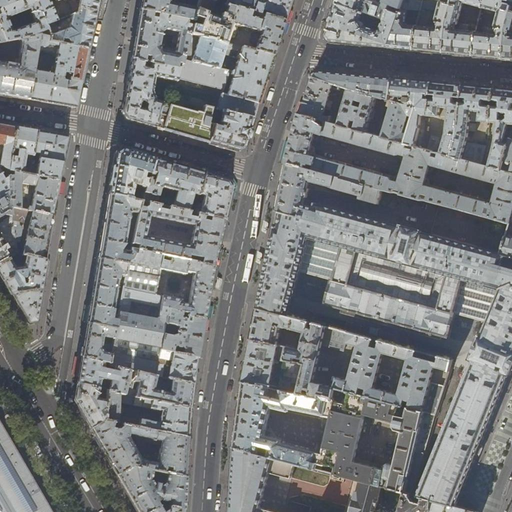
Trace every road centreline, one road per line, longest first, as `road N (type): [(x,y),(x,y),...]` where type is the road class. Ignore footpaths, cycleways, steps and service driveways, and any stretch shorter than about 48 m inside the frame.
road 1 (residential): [(203,511),(209,419),(258,173)]
road 2 (residential): [(92,126),(56,338),(13,369)]
road 3 (residential): [(511,75),(298,53)]
road 4 (residential): [(92,126),(258,173)]
road 5 (primary): [(95,511),(13,369)]
road 6 (residential): [(116,0),(92,126)]
road 7 (residential): [(258,173),(298,53)]
